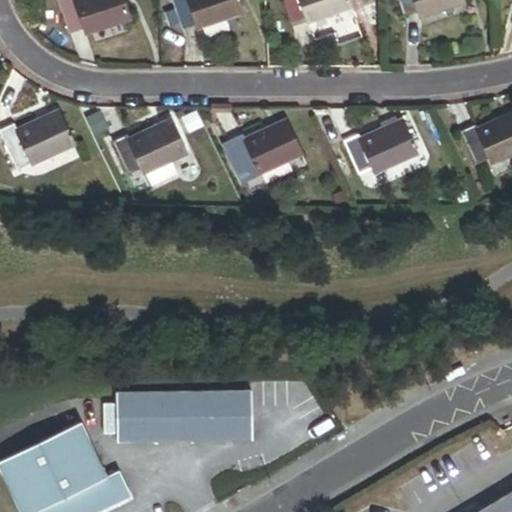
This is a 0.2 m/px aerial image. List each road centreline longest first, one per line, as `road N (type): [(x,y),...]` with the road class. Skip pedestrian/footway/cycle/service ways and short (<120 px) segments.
road 1 (residential): [(511,71),(436,82),(113,86),(39,63),(18,43),(0,0)]
road 2 (unclassified): [(267,511),(511,379)]
